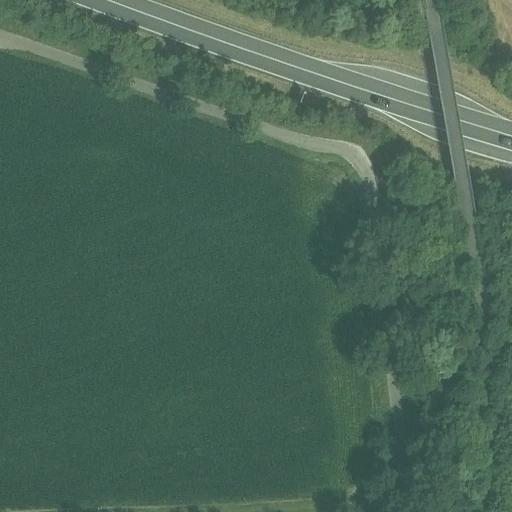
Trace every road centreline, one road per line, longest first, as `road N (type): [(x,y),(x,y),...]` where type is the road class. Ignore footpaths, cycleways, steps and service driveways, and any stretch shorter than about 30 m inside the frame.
road 1 (unclassified): [(0,38),(356,159),(368,196),(407,511)]
road 2 (trunk): [(109,0),(511,137)]
